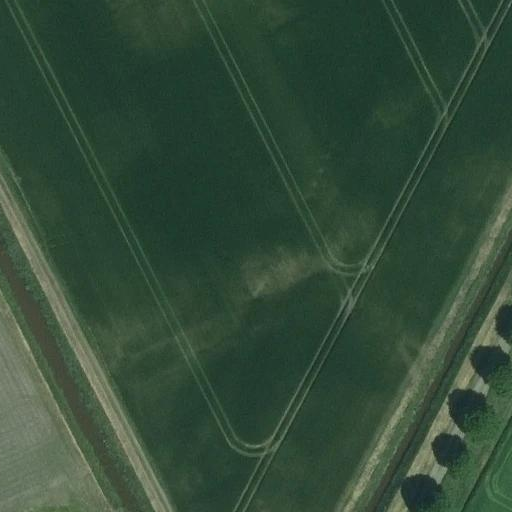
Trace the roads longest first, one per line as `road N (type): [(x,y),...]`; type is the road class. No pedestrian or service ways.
road 1 (track): [(0,189),(161,511)]
road 2 (track): [(0,299),(106,511)]
road 3 (unclassified): [(416,511),(511,329)]
